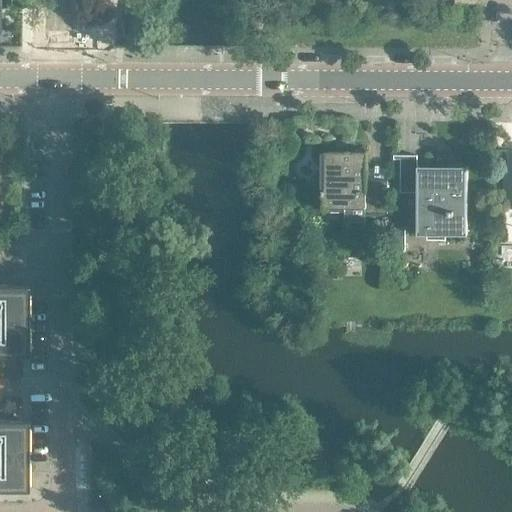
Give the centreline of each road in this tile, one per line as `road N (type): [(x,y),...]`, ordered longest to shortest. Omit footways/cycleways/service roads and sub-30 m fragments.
road 1 (tertiary): [(220,81),(508,83)]
road 2 (residential): [(44,511),(55,508),(61,487),(61,260)]
road 3 (residential): [(61,260),(59,79)]
road 4 (tertiary): [(220,81),(59,79)]
